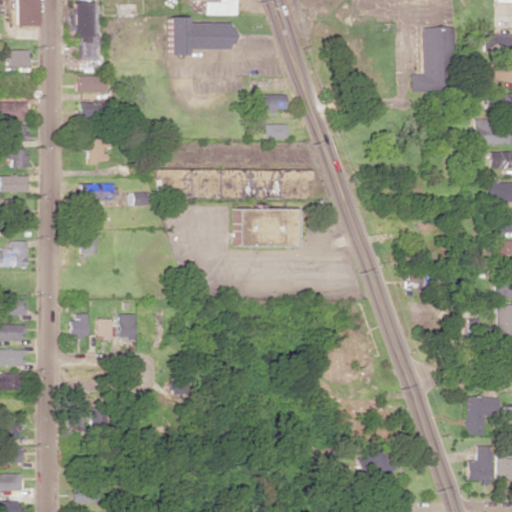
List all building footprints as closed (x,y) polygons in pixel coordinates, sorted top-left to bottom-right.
[(35,24),(34,0),(12,0),(13,25),(35,24)] [(233,14),(232,0),(200,0),(201,14),(233,14)] [(511,26),(511,14),(508,14),(508,2),(511,1),(511,0),(491,0),(491,3),(495,3),(495,27),(511,26)] [(91,59),(92,33),(85,33),(85,22),(93,22),(93,2),(68,1),(67,11),(63,11),(63,25),(67,25),(67,35),(75,36),(74,58),(91,59)] [(231,47),(231,22),(184,23),(184,16),(164,16),(165,54),(184,54),(184,48),(231,47)] [(417,26),(418,73),(406,74),(407,90),(439,89),(438,56),(448,55),(447,25),(417,26)] [(511,43),(511,34),(481,33),(480,50),(511,51),(511,43)] [(3,65),(24,65),(24,49),(3,49),(3,65)] [(511,80),(511,64),(478,63),(477,79),(511,80)] [(511,93),(483,92),(482,108),(511,109),(511,93)] [(283,93),(251,93),(251,111),(283,111),(283,93)] [(74,117),(90,116),(90,100),(74,101),(74,117)] [(0,119),(22,119),(21,101),(0,101),(0,119)] [(506,143),(506,120),(471,121),(471,143),(506,143)] [(283,123),(260,123),(260,138),(284,137),(283,123)] [(22,124),(1,124),(1,139),(22,140),(22,124)] [(82,161),(101,162),(101,138),(82,137),(82,161)] [(21,148),(0,148),(0,156),(6,157),(6,166),(21,166),(21,148)] [(486,167),(505,166),(504,150),(486,151),(486,167)] [(306,169),(149,168),(149,180),(154,180),(154,197),(306,198),(306,169)] [(0,190),(20,191),(20,175),(0,174),(0,190)] [(502,179),(483,180),(485,201),(503,200),(502,179)] [(111,183),(78,183),(77,199),(110,199),(111,183)] [(144,191),(123,191),(124,204),(145,204),(144,191)] [(21,198),(0,198),(0,209),(0,214),(21,214),(21,198)] [(290,245),(290,207),(230,208),(230,245),(290,245)] [(511,230),(511,212),(489,213),(489,231),(511,230)] [(75,252),(91,252),(91,233),(75,233),(75,252)] [(22,240),(4,239),(4,249),(0,248),(0,265),(22,266),(22,240)] [(511,239),(489,240),(490,254),(511,254),(511,239)] [(403,288),(422,290),(424,273),(405,271),(403,288)] [(491,297),(510,297),(510,282),(491,282),(491,297)] [(0,313),(19,314),(19,298),(0,297),(0,313)] [(509,303),(492,304),(493,340),(510,340),(509,303)] [(67,337),(83,337),(83,312),(67,313),(67,337)] [(131,338),(131,313),(114,313),(114,338),(131,338)] [(92,338),(107,338),(106,317),(92,318),(92,338)] [(0,339),(18,340),(18,324),(0,323),(0,339)] [(0,364),(19,365),(19,349),(0,348),(0,364)] [(0,389),(16,389),(15,372),(0,372),(0,389)] [(479,434),(479,414),(491,414),(491,395),(461,395),(461,434),(479,434)] [(511,405),(499,406),(499,424),(511,423),(511,405)] [(103,431),(102,406),(86,406),(87,432),(103,431)] [(0,437),(15,438),(15,421),(0,420),(0,437)] [(463,479),(477,479),(477,483),(487,483),(488,445),(472,444),(472,460),(463,460),(463,479)] [(0,446),(0,461),(17,461),(17,446),(0,446)] [(353,453),(356,472),(370,470),(373,492),(391,489),(384,448),(353,453)] [(493,478),(509,478),(509,457),(492,457),(493,478)] [(0,490),(15,491),(15,473),(0,472),(0,490)] [(69,501),(95,502),(95,484),(69,484),(69,501)] [(16,511),(16,500),(0,500),(0,511),(16,511)]
